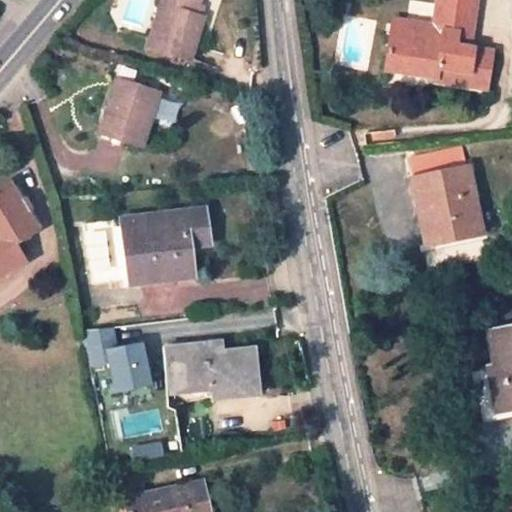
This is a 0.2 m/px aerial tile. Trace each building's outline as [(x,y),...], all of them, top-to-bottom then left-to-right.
[(161,0),(147,47),(190,60),(203,17),(195,15),(198,5),(199,0),(161,0)] [(392,21),(385,69),(435,77),(435,81),(486,89),(492,51),(459,47),(454,40),(455,34),(452,31),(456,9),(451,8),(451,0),(437,0),(434,26),(392,21)] [(469,48),(476,0),(451,0),(451,8),(456,9),(452,31),(455,34),(454,40),(459,47),(469,48)] [(203,17),(206,8),(198,5),(195,15),(203,17)] [(126,83),(116,80),(114,88),(124,91),(126,83)] [(114,88),(99,134),(142,147),(158,93),(126,83),(124,91),(114,88)] [(429,214),(435,244),(483,234),(469,166),(411,179),(415,200),(426,197),(429,214)] [(0,278),(24,263),(14,246),(37,231),(8,184),(0,188),(0,278)] [(85,225),(93,285),(192,271),(190,250),(209,246),(203,208),(85,225)] [(419,216),(424,246),(435,244),(429,214),(419,216)] [(475,370),(484,420),(511,416),(511,326),(487,331),(493,366),(475,370)] [(108,366),(111,395),(151,389),(144,343),(118,347),(116,327),(85,331),(90,369),(108,366)] [(220,353),(219,343),(208,345),(209,354),(220,353)] [(169,368),(172,392),(210,389),(210,396),(258,392),(254,350),(220,353),(209,354),(208,345),(176,348),(178,366),(169,368)] [(176,348),(167,349),(169,368),(178,366),(176,348)] [(172,392),(173,406),(210,396),(210,389),(172,392)] [(113,476),(118,502),(124,500),(139,497),(134,471),(113,476)] [(124,500),(126,511),(207,511),(202,483),(139,497),(124,500)]
